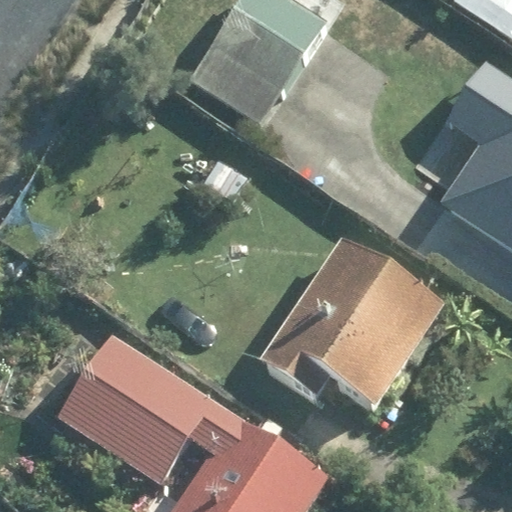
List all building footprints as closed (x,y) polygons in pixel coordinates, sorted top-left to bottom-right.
[(253,0),(192,91),(329,184),(352,151),(288,108),(333,42),(271,0),(253,0)] [(511,123),(443,222),(511,270),(511,123)] [(252,192),(206,160),(187,188),(233,220),(252,192)] [(264,377),(310,406),(320,391),(381,429),(448,323),(341,256),(264,377)] [(321,511),(330,500),(112,354),(65,437),(177,511),(321,511)]
